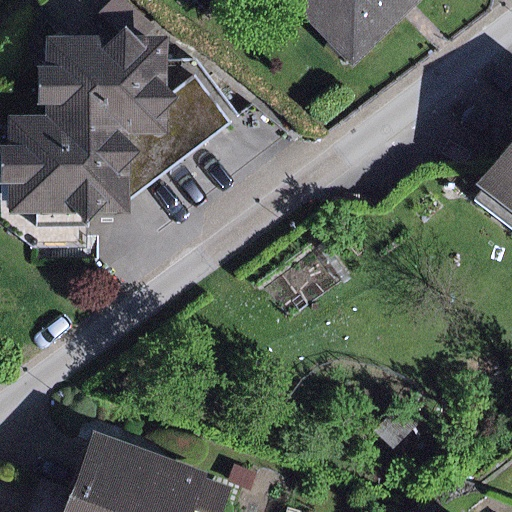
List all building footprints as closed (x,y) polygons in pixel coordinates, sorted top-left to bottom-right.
[(424,0),(288,0),(353,65),(412,11),(424,0)] [(55,93),(55,108),(134,107),(134,126),(172,126),(172,91),(179,85),(172,78),(171,28),(138,28),(126,16),(112,29),(54,29),(54,55),(41,55),(42,94),(55,93)] [(134,126),(136,198),(242,117),(203,67),(179,85),(172,91),(172,126),(134,126)] [(55,108),(19,109),(20,139),(6,139),(7,174),(19,174),(19,205),(79,204),(91,214),(103,204),(128,203),(136,198),(134,126),(134,107),(55,108)] [(511,145),(479,188),(511,213),(511,145)] [(211,468),(102,431),(82,490),(49,479),(38,510),(37,511),(227,511),(237,484),(209,475),(211,468)]
